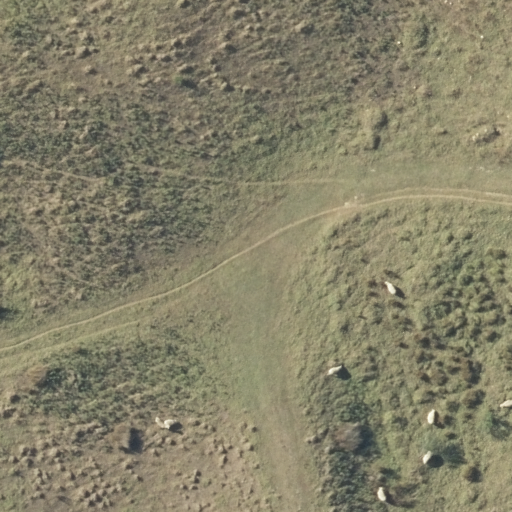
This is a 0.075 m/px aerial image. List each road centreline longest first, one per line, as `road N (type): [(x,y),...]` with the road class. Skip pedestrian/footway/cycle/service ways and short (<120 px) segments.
road 1 (track): [(287,511),(279,410),(291,314),(310,261),(348,207)]
road 2 (track): [(511,180),(404,181),(348,207)]
